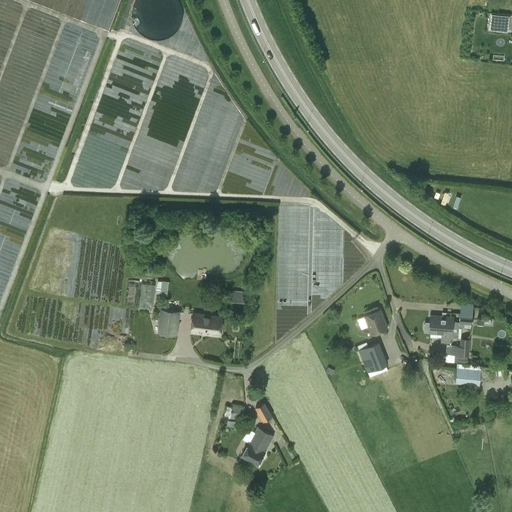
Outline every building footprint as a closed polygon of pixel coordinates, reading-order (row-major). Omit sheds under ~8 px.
[(136,0),(136,1),(135,2),(134,4),(133,6),(133,7),(132,9),(132,11),(132,13),(132,15),(132,16),(132,18),(132,20),(133,22),(133,23),(134,25),(135,27),(136,28),(137,30),(138,31),(139,33),(141,34),(142,36),(144,37),(145,37),(148,39),(149,39),(151,40),(153,40),(155,40),(157,41),(160,41),(163,40),(164,40),(166,39),(168,39),(169,38),(171,37),(172,36),(174,35),(175,34),(177,32),(178,30),(179,29),(180,27),(181,26),(182,24),(182,22),(183,20),(183,18),(183,16),(183,14),(183,12),(183,10),(183,9),(182,7),(182,6),(181,4),(180,2),(179,1),(178,0),(136,0)] [(509,15),(491,13),(490,28),(507,30),(509,15)] [(168,295),(169,282),(162,281),(158,281),(156,294),(168,295)] [(152,309),(155,285),(142,283),(139,307),(152,309)] [(230,301),(246,303),(247,293),(232,291),(230,301)] [(461,302),(459,327),(471,328),(471,325),(472,325),(474,303),(461,302)] [(176,334),(179,310),(170,309),(170,305),(156,304),(155,309),(160,309),(158,332),(176,334)] [(365,314),(372,333),(387,327),(380,309),(365,314)] [(221,335),(223,316),(193,312),(191,331),(221,335)] [(452,334),(453,317),(430,315),(430,322),(426,322),(424,324),(424,329),(425,331),(441,333),(441,341),(451,342),(452,334)] [(471,339),(461,338),(460,347),(447,346),(445,362),(454,362),(468,363),(468,355),(469,355),(471,339)] [(388,364),(379,342),(370,345),(369,342),(358,346),(359,349),(357,350),(359,354),(360,353),(367,372),(368,372),(370,377),(388,370),(386,365),(388,364)] [(482,365),(457,363),(455,383),(480,385),(481,377),(483,378),(483,373),(481,373),(482,365)] [(255,407),(263,421),(272,416),(265,402),(255,407)] [(244,407),(232,405),(230,418),(242,420),(244,407)] [(242,455),(259,464),(266,451),(265,450),(274,435),(258,427),(250,442),(249,442),(242,455)]
